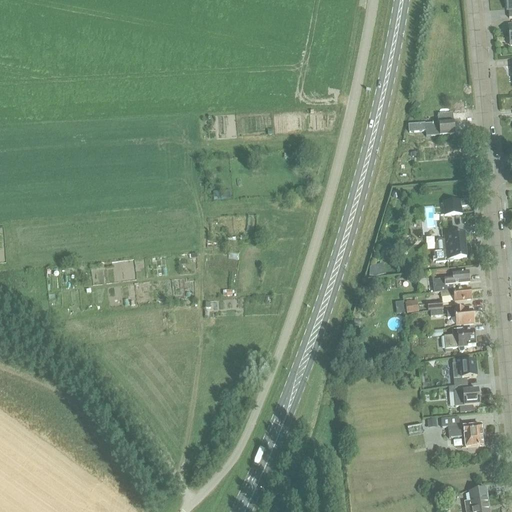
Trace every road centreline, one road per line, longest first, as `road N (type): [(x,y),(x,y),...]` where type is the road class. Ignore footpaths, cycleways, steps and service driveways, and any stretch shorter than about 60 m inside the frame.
road 1 (unclassified): [(194,494),(232,462),(284,355),(349,137),(376,0)]
road 2 (primary): [(252,488),(351,218),(402,0)]
road 3 (track): [(187,497),(135,418),(92,373),(0,325)]
road 4 (residential): [(511,436),(486,178)]
road 5 (residential): [(486,178),(471,0)]
